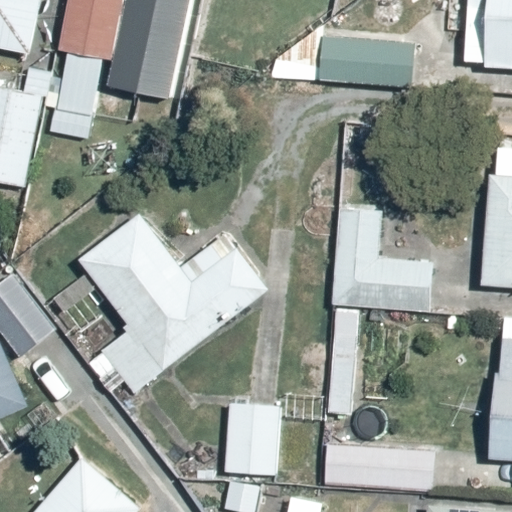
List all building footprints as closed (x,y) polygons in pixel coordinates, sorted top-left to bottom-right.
[(0,0),(0,48),(34,55),(46,0),(0,0)] [(111,63),(119,0),(54,0),(49,48),(64,50),(54,133),(92,138),(102,61),(111,63)] [(119,0),(111,63),(108,88),(171,97),(183,0),(119,0)] [(511,0),(493,0),(490,68),(511,68),(511,0)] [(415,43),(321,34),(317,79),(411,88),(415,43)] [(42,92),(0,83),(0,181),(24,186),(42,92)] [(511,177),(494,176),(487,287),(511,288),(511,177)] [(333,304),(358,305),(430,309),(432,260),(378,257),(381,207),(338,205),(333,304)] [(144,215),(84,260),(135,327),(105,350),(139,394),(275,292),(241,249),(196,283),(144,215)] [(59,327),(16,269),(0,281),(0,328),(20,356),(59,327)] [(358,305),(333,304),(328,412),(352,413),(358,305)] [(0,335),(0,422),(34,407),(2,335),(0,335)] [(511,374),(500,373),(494,460),(511,461),(511,374)] [(276,476),(281,403),(231,399),(226,472),(276,476)] [(478,448),(325,440),(323,482),(476,490),(478,448)] [(87,458),(40,511),(143,511),(146,509),(87,458)] [(259,511),(261,483),(227,481),(225,511),(235,511),(259,511)]
